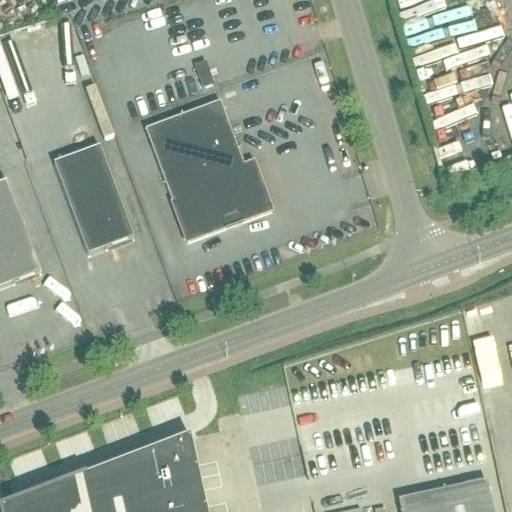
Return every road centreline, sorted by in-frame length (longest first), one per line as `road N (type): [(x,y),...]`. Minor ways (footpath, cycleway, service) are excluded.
road 1 (primary): [(0,429),(424,272)]
road 2 (unclassified): [(424,272),(343,0)]
